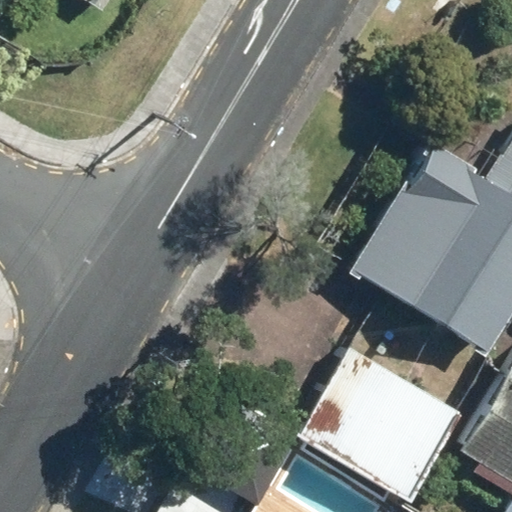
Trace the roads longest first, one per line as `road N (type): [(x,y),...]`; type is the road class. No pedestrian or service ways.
road 1 (residential): [(294,0),(132,277)]
road 2 (residential): [(132,277),(0,493)]
road 3 (residential): [(0,199),(132,277)]
